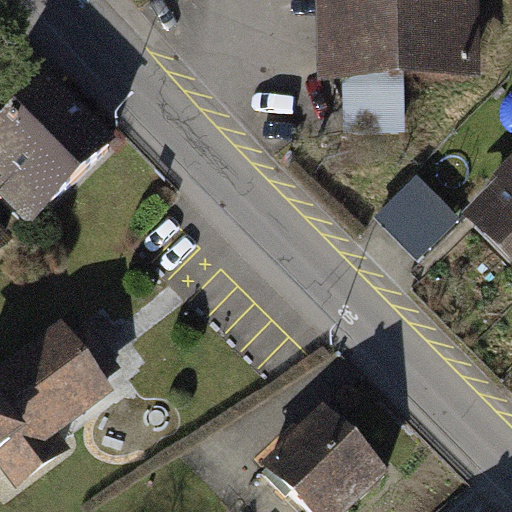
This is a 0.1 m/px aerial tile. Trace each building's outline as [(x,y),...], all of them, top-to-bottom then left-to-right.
[(471,0),(344,0),(349,136),(405,134),(403,67),(474,64),(471,0)] [(0,185),(33,220),(111,144),(49,81),(0,128),(0,185)] [(511,176),(477,208),(511,245),(511,176)] [(382,225),(426,267),(466,226),(422,184),(382,225)] [(0,467),(17,491),(74,451),(60,432),(114,394),(106,382),(123,370),(90,324),(73,336),(62,322),(0,365),(0,467)] [(324,404),(263,463),(311,511),(372,511),(402,483),(324,404)]
